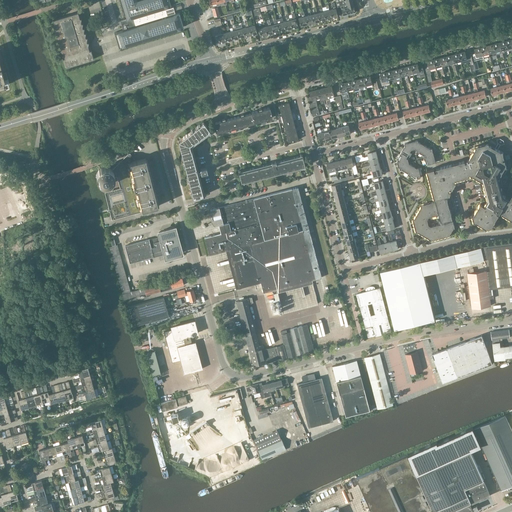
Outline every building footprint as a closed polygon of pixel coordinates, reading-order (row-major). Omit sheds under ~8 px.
[(171,6),(169,0),(121,0),(127,19),(120,21),(123,30),(114,32),(118,47),(184,27),(179,13),(168,16),(167,14),(170,13),(170,11),(169,9),(166,10),(165,8),(171,6)] [(212,4),(216,3),(217,3),(216,0),(208,0),(210,5),(209,5),(210,8),(212,7),(212,4)] [(347,7),(353,5),(351,0),(335,0),(338,9),(341,8),(340,6),(347,4),(347,7)] [(354,12),(353,5),(347,7),(347,4),(340,6),(341,8),(343,15),(354,12)] [(329,10),(331,18),(337,16),(335,8),(335,6),(333,7),(333,9),(329,10)] [(306,24),(304,14),(303,10),(300,11),(301,15),(301,17),(298,18),(300,26),(301,26),(303,26),(303,25),(306,24)] [(328,19),(331,18),(329,10),(323,11),(325,19),(326,20),(328,20),(328,19)] [(319,21),(325,19),(323,11),(317,13),(319,21)] [(93,59),(91,50),(89,50),(89,49),(78,12),(52,20),(64,58),(63,58),(65,67),(93,59)] [(295,18),(295,16),(294,13),(292,13),(292,14),(291,14),(292,19),(289,20),(291,28),(297,26),(295,18)] [(316,21),(319,21),(317,13),(310,14),(312,23),(313,22),(313,23),(316,23),(316,21)] [(289,20),(289,18),(288,14),(285,15),(287,21),(283,22),(285,30),(286,30),(288,30),(288,29),(291,28),(289,20)] [(310,14),(304,16),(304,14),(306,24),(312,23),(310,14)] [(279,31),(277,23),(276,19),(275,18),(273,18),(274,22),(273,22),(274,24),(271,25),(273,33),(276,33),(276,32),(279,31)] [(282,18),(276,19),(277,23),(279,31),(285,30),(283,22),(282,18)] [(270,25),(270,23),(269,19),(267,20),(268,23),(267,23),(268,26),(264,26),(266,35),(273,33),(271,25),(270,25)] [(247,35),(250,34),(248,27),(248,24),(247,21),(244,21),(245,25),(246,27),(242,28),(244,36),(245,36),(245,37),(247,36),(247,35)] [(235,38),(238,38),(236,30),(235,28),(234,24),(232,25),(233,28),(233,30),(230,31),(232,39),(233,40),(235,40),(235,38)] [(254,34),(256,33),(257,33),(255,25),(248,27),(250,34),(251,34),(251,35),(254,35),(254,34)] [(263,35),(266,35),(264,26),(258,28),(260,36),(261,36),(261,37),(263,36),(263,35)] [(225,41),(226,41),(224,33),(223,33),(223,31),(222,27),(220,28),(220,31),(220,32),(220,34),(215,35),(216,40),(218,39),(219,43),(220,42),(220,43),(226,43),(225,41)] [(241,37),(244,36),(242,28),(236,30),(238,38),(239,38),(241,38),(241,37)] [(229,40),(232,39),(230,31),(224,33),(226,41),(229,41),(229,40)] [(508,48),(506,40),(505,40),(505,39),(502,41),(500,42),(502,50),(502,53),(504,52),(505,52),(504,49),(508,48)] [(494,43),(493,44),(496,51),(499,51),(500,54),(501,54),(501,56),(505,55),(504,52),(502,53),(502,50),(500,42),(497,43),(496,42),(494,42),(494,43)] [(490,44),(487,45),(489,53),(490,56),(492,56),(493,56),(496,55),(495,52),(496,51),(493,44),(492,44),(492,43),(490,44)] [(482,47),(481,47),(483,55),(484,58),(488,57),(489,59),(492,58),(492,56),(490,56),(489,53),(487,45),(484,46),(484,45),(482,45),(482,47)] [(483,55),(481,47),(480,47),(479,46),(477,47),(477,48),(475,48),(476,53),(471,54),(473,61),(473,64),(476,63),(475,59),(475,57),(483,55)] [(467,59),(465,54),(465,51),(462,52),(462,51),(459,51),(459,52),(459,53),(461,61),(467,59)] [(452,54),(454,62),(455,65),(457,65),(456,62),(461,61),(459,53),(458,53),(457,52),(455,53),(455,54),(452,54)] [(454,62),(452,54),(449,55),(449,54),(447,54),(447,56),(446,56),(448,64),(454,62)] [(448,64),(446,56),(445,56),(445,55),(443,56),(443,57),(440,58),(442,65),(443,68),(444,68),(445,68),(444,65),(448,64)] [(442,65),(440,58),(437,58),(437,57),(434,58),(434,59),(436,67),(442,65)] [(436,67),(434,59),(433,59),(432,58),(430,59),(430,60),(427,61),(428,62),(424,63),(425,70),(426,70),(427,75),(429,82),(431,81),(432,81),(430,74),(431,74),(430,69),(436,67)] [(422,64),(418,64),(418,63),(415,64),(414,63),(412,63),(412,65),(411,65),(413,73),(417,72),(418,76),(420,75),(421,77),(425,76),(422,64)] [(408,66),(405,66),(407,75),(408,78),(410,77),(410,78),(411,77),(410,74),(413,73),(411,65),(410,65),(410,64),(408,65),(408,66)] [(400,68),(399,68),(401,76),(404,75),(405,79),(406,78),(407,80),(410,80),(410,78),(410,77),(408,78),(407,75),(405,66),(402,67),(402,66),(400,67),(400,68)] [(401,76),(399,68),(398,68),(398,67),(395,68),(396,69),(393,70),(395,78),(401,76)] [(0,69),(0,86),(9,84),(7,79),(6,80),(5,76),(2,77),(0,69)] [(387,70),(387,71),(386,71),(388,79),(392,78),(393,81),(394,81),(394,84),(398,83),(397,80),(396,81),(395,78),(393,70),(390,70),(387,70)] [(379,74),(382,85),(390,84),(389,83),(388,79),(386,71),(386,72),(385,71),(383,72),(380,73),(379,74)] [(364,77),(366,85),(373,83),(371,75),(367,76),(365,76),(365,77),(364,77)] [(366,85),(364,77),(363,76),(360,77),(361,78),(358,79),(360,87),(366,85)] [(432,86),(443,83),(442,78),(432,81),(431,81),(432,86)] [(354,88),(352,80),(351,80),(351,79),(348,81),(345,82),(347,90),(354,88)] [(354,88),(360,87),(358,79),(355,80),(355,79),(353,79),(352,80),(354,88)] [(503,85),(500,86),(499,83),(498,83),(497,80),(493,81),(494,84),(496,83),(497,86),(499,93),(505,91),(503,85)] [(347,90),(345,82),(342,83),(342,82),(340,82),(340,83),(339,84),(342,95),(347,94),(347,96),(351,95),(350,93),(348,93),(347,90)] [(505,91),(511,89),(510,83),(509,83),(503,85),(505,91)] [(331,86),(324,87),(327,99),(325,99),(326,100),(326,102),(330,101),(329,99),(331,98),(330,95),(334,94),(331,86)] [(492,95),(499,93),(497,86),(490,88),(492,95)] [(319,97),(321,101),(326,100),(325,99),(327,99),(324,87),(317,89),(319,97)] [(475,89),(474,89),(475,92),(472,93),(473,99),(480,98),(478,91),(477,88),(475,89)] [(316,98),(319,97),(317,89),(310,91),(311,95),(308,96),(310,103),(316,102),(316,98)] [(478,91),(480,98),(486,96),(484,90),(478,91)] [(467,101),(473,99),(472,93),(465,95),(467,101)] [(454,104),(461,103),(459,96),(452,98),(454,104)] [(448,106),(454,104),(452,98),(446,100),(448,106)] [(288,102),(278,105),(279,110),(281,114),(282,119),(283,124),(293,121),(292,116),(291,113),(292,113),(292,111),(292,110),(290,110),(290,107),(288,102)] [(313,116),(320,114),(316,102),(310,103),(313,116)] [(422,106),(424,112),(430,111),(429,104),(422,106)] [(418,114),(424,112),(422,106),(416,107),(418,114)] [(263,109),(265,119),(272,117),(269,107),(263,109)] [(411,116),(409,109),(409,107),(405,108),(406,110),(403,111),(405,117),(411,116)] [(411,116),(418,114),(416,107),(409,109),(411,116)] [(265,119),(263,109),(261,109),(261,108),(258,109),(259,110),(258,110),(251,112),(251,113),(243,115),(243,114),(240,115),(241,116),(240,116),(225,120),(225,119),(222,120),(222,121),(214,123),(217,133),(223,131),(224,133),(227,133),(229,131),(229,130),(242,127),(242,128),(245,128),(248,126),(247,125),(254,123),(254,122),(260,121),(261,124),(264,124),(266,123),(265,119)] [(391,114),(392,120),(399,119),(397,112),(391,114)] [(367,127),(373,125),(371,119),(368,120),(367,117),(366,117),(365,114),(362,115),(362,118),(364,118),(365,121),(367,127)] [(386,122),(392,120),(391,114),(384,116),(386,122)] [(379,124),(386,122),(384,116),(378,117),(379,124)] [(373,125),(379,124),(378,117),(371,119),(373,125)] [(293,121),(283,124),(284,128),(285,133),(287,138),(288,142),(298,140),(297,135),(296,131),(297,131),(297,130),(296,128),(295,129),(295,128),(294,126),(293,121)] [(360,129),(367,127),(365,121),(358,122),(360,129)] [(193,143),(210,131),(203,122),(178,141),(193,198),(203,195),(191,149),(190,149),(189,145),(192,143),(193,143)] [(342,127),(344,135),(351,133),(349,125),(342,127)] [(332,138),(330,130),(329,127),(327,128),(327,130),(324,131),(326,140),(332,138)] [(338,137),(344,135),(342,127),(336,128),(338,137)] [(332,138),(338,137),(336,128),(330,130),(332,138)] [(326,140),(324,131),(323,129),(321,130),(321,132),(318,133),(320,141),(326,140)] [(416,152),(421,143),(418,142),(418,140),(414,141),(411,142),(414,152),(416,152)] [(412,153),(414,152),(411,142),(408,142),(408,143),(405,144),(405,145),(403,148),(412,153)] [(414,219),(413,219),(416,232),(418,232),(430,239),(430,240),(450,235),(450,234),(453,228),(455,227),(453,221),(451,221),(444,223),(443,221),(450,219),(452,219),(447,197),(445,198),(445,196),(450,195),(449,191),(448,191),(450,188),(451,190),(455,183),(454,181),(455,179),(456,180),(459,179),(469,176),(468,173),(470,172),(471,176),(473,175),(479,179),(481,180),(483,181),(488,199),(485,205),(486,205),(485,206),(480,203),(474,215),(472,215),(474,222),(476,222),(485,227),(485,229),(492,227),(492,225),(499,214),(497,213),(498,211),(500,212),(501,210),(503,211),(501,213),(511,219),(511,195),(509,200),(508,200),(509,198),(504,195),(499,177),(505,167),(506,167),(505,160),(503,160),(503,158),(504,158),(503,154),(502,151),(501,151),(497,149),(499,145),(497,144),(495,148),(489,144),(488,143),(475,146),(476,148),(470,157),(469,160),(467,160),(468,162),(465,163),(465,161),(436,168),(437,170),(435,171),(434,169),(427,171),(434,199),(435,199),(436,201),(421,205),(421,207),(414,219)] [(422,155),(427,147),(424,145),(421,143),(416,152),(422,155)] [(423,158),(434,155),(433,152),(432,148),(430,149),(427,147),(422,155),(423,155),(423,158)] [(408,159),(412,153),(403,148),(402,151),(400,154),(408,159)] [(369,159),(378,157),(377,157),(376,151),(368,153),(369,156),(364,158),(364,157),(359,158),(358,155),(355,156),(357,162),(369,159)] [(148,165),(147,160),(146,160),(145,159),(145,158),(131,162),(129,157),(130,157),(130,156),(131,156),(131,155),(131,154),(130,154),(130,153),(129,153),(128,153),(128,154),(112,169),(111,169),(110,168),(109,168),(108,168),(108,167),(107,167),(106,167),(105,167),(104,167),(103,167),(102,167),(102,168),(101,168),(100,168),(100,169),(99,169),(99,170),(98,170),(98,171),(97,171),(97,172),(98,172),(101,184),(100,184),(101,184),(101,185),(102,185),(103,185),(104,185),(105,185),(105,186),(106,185),(107,185),(108,185),(109,185),(110,184),(111,183),(112,183),(112,182),(113,182),(113,181),(114,180),(114,179),(114,178),(114,177),(115,177),(115,176),(117,177),(120,188),(104,192),(111,220),(144,211),(143,210),(158,206),(157,205),(158,204),(156,196),(152,180),(148,165)] [(408,159),(400,154),(398,157),(396,158),(397,161),(398,164),(408,161),(408,159)] [(424,158),(425,160),(426,165),(435,162),(434,158),(434,155),(423,158),(424,158)] [(241,183),(305,166),(302,156),(276,163),(276,161),(273,162),(271,163),(271,164),(238,173),(241,183)] [(345,159),(347,167),(354,166),(352,157),(345,159)] [(366,166),(379,163),(379,162),(379,163),(377,157),(378,157),(369,159),(370,159),(370,162),(365,164),(366,166)] [(341,169),(347,167),(345,159),(339,160),(341,169)] [(339,160),(333,162),(335,170),(336,174),(339,173),(338,170),(341,169),(339,160)] [(409,164),(408,161),(398,164),(399,167),(400,171),(401,170),(404,172),(409,164)] [(329,172),(335,170),(333,162),(327,163),(329,172)] [(367,172),(381,169),(381,168),(380,168),(379,163),(366,166),(371,165),(372,168),(367,169),(367,172)] [(415,167),(413,166),(409,164),(404,172),(408,174),(410,176),(415,167)] [(417,168),(415,167),(410,176),(411,176),(413,177),(414,179),(417,178),(421,177),(418,168),(417,168)] [(374,177),(382,175),(382,174),(380,169),(381,169),(367,172),(372,171),(373,171),(374,174),(367,176),(367,178),(368,179),(374,177)] [(376,186),(373,187),(373,189),(376,188),(384,186),(382,181),(383,181),(383,180),(374,182),(374,183),(375,183),(376,186)] [(344,186),(341,187),(340,183),(331,185),(333,191),(342,189),(345,188),(344,186)] [(377,192),(371,193),(372,196),(377,195),(378,194),(386,192),(385,192),(384,187),(384,186),(376,188),(376,189),(377,192)] [(220,233),(204,237),(209,255),(228,249),(239,288),(260,282),(263,293),(321,278),(298,187),(219,207),(210,209),(214,225),(218,224),(220,233)] [(335,198),(343,195),(342,189),(333,191),(335,198)] [(379,198),(373,199),(373,202),(376,201),(387,198),(385,192),(386,192),(378,194),(379,198)] [(336,204),(345,201),(343,195),(335,198),(336,204)] [(387,198),(376,201),(378,207),(380,206),(389,204),(388,204),(387,198)] [(338,210),(346,208),(345,201),(336,204),(338,210)] [(382,210),(375,211),(376,214),(382,212),(390,210),(389,204),(380,206),(381,206),(382,210)] [(339,216),(348,214),(346,208),(338,210),(339,216)] [(383,215),(376,217),(377,220),(384,218),(392,216),(390,210),(382,212),(383,215)] [(341,222),(350,220),(348,214),(339,216),(341,222)] [(385,222),(379,223),(380,225),(385,224),(393,222),(393,221),(393,222),(392,216),(384,218),(385,222)] [(354,222),(351,223),(350,220),(341,222),(343,228),(351,226),(355,225),(354,222)] [(386,227),(381,229),(382,231),(387,230),(395,228),(395,227),(395,228),(393,222),(394,222),(393,222),(385,224),(386,227)] [(356,228),(352,229),(351,226),(343,228),(344,234),(353,232),(356,231),(356,228)] [(166,257),(182,253),(181,250),(175,227),(159,232),(160,236),(149,239),(125,245),(130,262),(165,253),(166,257)] [(390,242),(392,250),(398,248),(396,240),(393,241),(391,234),(394,233),(393,230),(387,232),(390,242)] [(344,234),(346,240),(354,238),(358,237),(357,235),(354,236),(353,232),(344,234)] [(386,251),(392,250),(390,242),(387,243),(385,236),(382,236),(384,242),(384,243),(386,251)] [(356,244),(354,238),(346,240),(347,246),(356,244)] [(386,251),(384,243),(381,244),(380,239),(377,240),(378,245),(380,253),(386,251)] [(511,242),(487,246),(489,258),(493,288),(511,285),(511,242)] [(349,252),(358,250),(356,244),(347,246),(349,252)] [(481,247),(454,253),(458,266),(484,260),(489,258),(487,246),(481,247)] [(358,250),(349,252),(351,259),(359,257),(358,250)] [(380,271),(395,330),(435,320),(423,274),(458,266),(454,253),(380,271)] [(472,308),(490,305),(486,271),(468,273),(472,308)] [(144,288),(122,294),(123,299),(145,293),(146,294),(183,284),(182,277),(170,281),(158,284),(144,288)] [(391,331),(380,287),(375,289),(375,287),(372,286),(372,287),(370,288),(368,288),(367,288),(366,289),(366,291),(356,294),(359,306),(360,306),(368,337),(391,331)] [(195,299),(193,289),(187,290),(187,291),(185,291),(184,289),(176,291),(178,297),(188,295),(190,301),(195,299)] [(169,316),(163,297),(163,296),(129,306),(134,325),(169,316)] [(263,363),(259,346),(248,304),(253,302),(251,297),(236,301),(253,365),(263,363)] [(197,332),(195,328),(194,321),(172,327),(172,329),(164,331),(172,362),(180,360),(183,373),(202,368),(199,356),(195,342),(191,343),(189,334),(190,334),(191,334),(191,335),(192,335),(193,335),(193,334),(194,334),(194,333),(197,332)] [(313,350),(307,327),(307,324),(289,329),(290,332),(287,332),(286,330),(280,331),(287,357),(313,350)] [(510,337),(509,329),(491,331),(495,360),(506,359),(505,357),(511,355),(511,348),(511,345),(500,346),(499,339),(510,337)] [(443,382),(488,365),(492,363),(482,335),(432,353),(443,382)] [(280,360),(286,358),(287,358),(283,344),(276,346),(264,350),(263,345),(259,346),(263,363),(264,362),(265,364),(268,363),(267,362),(280,359),(280,360)] [(154,350),(146,352),(150,368),(152,375),(160,373),(158,366),(154,350)] [(422,370),(417,351),(405,354),(410,374),(422,370)] [(393,404),(380,355),(379,353),(364,358),(377,408),(393,404)] [(356,360),(332,366),(345,416),(369,410),(356,360)] [(430,370),(430,367),(427,367),(426,363),(421,363),(423,372),(430,370)] [(80,377),(90,375),(88,367),(78,370),(74,371),(71,372),(72,375),(79,373),(80,377)] [(309,388),(323,384),(321,377),(315,379),(313,374),(308,375),(309,380),(307,381),(309,388)] [(80,377),(73,379),(74,382),(81,380),(82,385),(92,382),(90,375),(80,377)] [(299,391),(309,388),(307,381),(309,380),(308,375),(302,377),(303,382),(297,384),(299,391)] [(288,384),(287,379),(287,378),(281,380),(274,381),(276,388),(283,386),(282,386),(288,384)] [(66,400),(73,398),(68,381),(65,382),(67,389),(63,390),(66,400)] [(84,392),(94,389),(92,382),(75,387),(76,390),(83,388),(84,392)] [(66,400),(63,390),(61,383),(58,384),(60,391),(56,392),(58,402),(66,400)] [(262,385),(261,383),(258,383),(250,385),(252,391),(253,394),(260,392),(261,398),(265,397),(262,385)] [(271,395),(270,391),(268,383),(262,385),(265,397),(271,395)] [(46,387),(47,387),(46,384),(43,385),(43,388),(44,392),(40,393),(43,403),(50,401),(48,394),(48,391),(47,391),(46,387)] [(311,396),(325,392),(323,384),(309,388),(311,396)] [(56,392),(54,388),(54,385),(51,386),(53,393),(48,394),(50,401),(51,404),(58,402),(56,392)] [(43,403),(40,393),(38,386),(35,387),(37,394),(33,395),(36,405),(43,403)] [(36,405),(33,395),(31,388),(28,389),(30,396),(26,397),(29,407),(36,405)] [(300,398),(311,396),(309,388),(299,391),(300,398)] [(86,399),(96,396),(94,389),(84,392),(77,394),(78,397),(81,396),(85,395),(86,399)] [(26,397),(24,391),(24,390),(21,391),(23,398),(18,399),(21,409),(29,407),(26,397)] [(4,397),(3,393),(3,392),(0,393),(0,401),(5,400),(12,398),(11,395),(4,397)] [(325,392),(311,396),(312,401),(313,405),(328,401),(325,392)] [(187,403),(187,401),(185,396),(160,403),(162,411),(177,407),(177,406),(187,403)] [(302,404),(312,401),(311,396),(300,398),(302,404)] [(0,409),(7,407),(14,405),(13,402),(6,404),(5,400),(0,401),(0,409)] [(314,407),(313,405),(312,401),(302,404),(304,410),(314,407)] [(315,412),(330,408),(328,401),(313,405),(314,407),(315,412)] [(12,410),(8,411),(7,407),(0,409),(0,416),(9,414),(16,412),(15,409),(12,410)] [(315,413),(315,412),(314,407),(304,410),(305,416),(315,413)] [(317,419),(321,418),(325,416),(331,415),(330,408),(315,412),(315,413),(317,419)] [(307,421),(311,420),(316,419),(317,419),(315,413),(305,416),(307,421)] [(14,418),(10,419),(9,414),(0,416),(0,420),(1,425),(18,420),(17,417),(14,417),(14,418)] [(503,416),(474,429),(500,487),(501,490),(511,485),(511,433),(504,416),(503,416)] [(91,422),(84,424),(85,427),(92,425),(93,429),(103,426),(101,419),(91,422)] [(249,424),(246,426),(250,432),(255,429),(253,425),(251,427),(249,424)] [(21,443),(28,441),(24,425),(20,426),(22,432),(18,433),(21,443)] [(95,436),(105,434),(103,426),(93,429),(95,436)] [(21,443),(18,433),(16,427),(13,428),(15,434),(11,435),(14,445),(21,443)] [(14,445),(11,435),(9,429),(6,430),(8,436),(3,438),(6,447),(14,445)] [(276,430),(253,440),(257,449),(262,459),(263,462),(267,460),(266,457),(285,449),(280,439),(276,430)] [(437,441),(357,477),(372,511),(448,511),(454,510),(454,511),(473,511),(469,503),(471,502),(471,503),(490,495),(489,492),(483,480),(484,480),(463,434),(462,432),(438,443),(437,441)] [(97,444),(107,441),(105,434),(95,436),(97,444)] [(77,447),(85,445),(82,435),(74,437),(77,447)] [(73,448),(77,447),(74,437),(67,439),(68,442),(71,452),(72,457),(75,456),(73,448)] [(109,448),(107,441),(97,444),(99,451),(102,450),(109,448)] [(63,454),(71,452),(68,442),(61,444),(63,454)] [(59,455),(63,454),(61,444),(53,446),(56,456),(57,460),(58,463),(61,462),(60,459),(59,455)] [(49,458),(56,456),(53,446),(46,448),(49,458)] [(104,457),(114,455),(112,447),(109,448),(102,450),(104,457)] [(45,459),(49,458),(46,448),(39,450),(43,467),(47,466),(45,459)] [(114,455),(104,457),(106,465),(116,462),(114,455)] [(72,469),(71,466),(71,465),(61,468),(63,475),(73,473),(80,471),(79,468),(72,469)] [(101,476),(111,474),(109,466),(99,469),(101,476)] [(75,480),(73,473),(63,475),(65,483),(68,482),(75,480)] [(110,482),(113,481),(111,474),(101,476),(101,477),(100,477),(98,478),(95,478),(95,481),(98,481),(102,480),(103,484),(110,482)] [(70,489),(80,486),(78,479),(75,480),(68,482),(70,489)] [(33,490),(43,487),(41,480),(25,485),(26,488),(32,486),(33,490)] [(113,489),(110,482),(103,484),(94,486),(95,490),(101,488),(103,492),(113,489)] [(15,490),(11,491),(9,484),(6,485),(7,487),(8,492),(11,502),(18,500),(15,490)] [(339,493),(350,491),(349,484),(334,486),(327,487),(328,494),(335,493),(335,490),(338,489),(339,493)] [(11,502),(8,492),(7,487),(6,485),(3,486),(4,493),(1,494),(1,496),(3,504),(11,502)] [(88,489),(81,491),(80,486),(70,489),(72,496),(82,494),(89,492),(88,489)] [(36,497),(45,495),(43,487),(33,490),(27,492),(28,495),(34,493),(36,497)] [(103,492),(96,494),(97,497),(103,495),(105,499),(112,497),(112,500),(119,499),(115,488),(113,489),(103,492)] [(90,496),(83,498),(82,494),(72,496),(74,504),(91,499),(90,496)] [(38,505),(48,502),(45,495),(36,497),(29,499),(30,502),(36,500),(38,505)] [(42,511),(46,511),(53,510),(51,503),(34,507),(35,510),(42,509),(42,511)]
